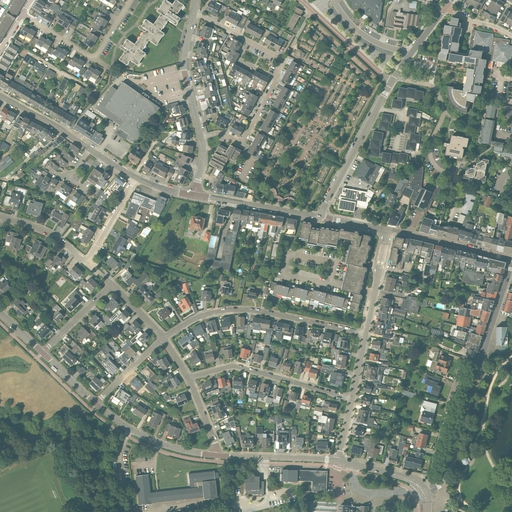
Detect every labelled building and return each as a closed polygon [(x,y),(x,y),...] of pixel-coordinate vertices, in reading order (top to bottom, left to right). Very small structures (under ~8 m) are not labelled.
[(45,4),(38,0),(35,6),(41,10),(44,6),(48,9),(51,5),(46,2),(45,4)] [(172,5),(164,0),(156,12),(160,14),(159,15),(167,21),(175,26),(180,19),(176,16),(177,15),(183,5),(175,0),(172,5)] [(206,10),(211,13),(217,2),(212,0),(207,0),(206,4),(208,5),(206,10)] [(280,7),(283,0),(275,0),(273,4),(270,2),(266,10),(269,11),(270,9),(271,9),(271,7),(275,9),(277,5),(280,7)] [(346,0),(352,3),(351,4),(351,5),(351,6),(351,7),(351,8),(352,9),(353,10),(354,10),(355,10),(356,10),(357,10),(358,9),(359,8),(362,10),(361,12),(368,17),(372,18),(372,20),(372,21),(372,22),(372,23),(374,24),(375,24),(377,24),(378,23),(379,22),(380,21),(383,3),(381,2),(382,0),(346,0)] [(479,11),(482,5),(473,0),(470,5),(475,8),(475,9),(479,11)] [(493,10),(498,0),(491,0),(490,1),(491,2),(488,7),(493,10)] [(502,7),(504,3),(498,0),(493,10),(498,12),(501,7),(502,7)] [(19,12),(21,7),(10,1),(8,5),(19,12)] [(224,6),(221,5),(217,2),(211,13),(216,15),(219,11),(221,12),(224,6)] [(16,16),(19,12),(8,5),(5,9),(16,16)] [(482,16),(488,19),(493,10),(488,7),(485,12),(482,16)] [(302,17),(301,16),(303,11),(297,8),(294,13),(293,16),(287,26),(293,29),(300,17),(301,18),(302,17)] [(13,21),(16,16),(5,9),(2,14),(13,21)] [(232,23),(236,16),(231,13),(232,11),(229,9),(225,16),(228,17),(226,21),(232,23)] [(400,13),(401,11),(398,10),(398,12),(397,12),(392,11),(390,26),(394,27),(394,29),(401,30),(402,28),(407,29),(407,25),(407,15),(403,15),(403,13),(400,13)] [(494,22),(496,18),(495,18),(498,12),(493,10),(488,19),(494,22)] [(511,20),(511,13),(510,13),(511,12),(506,10),(503,15),(511,20)] [(247,18),(241,15),(237,13),(236,16),(232,23),(237,26),(239,22),(244,24),(247,18)] [(0,18),(10,25),(13,21),(2,14),(0,17),(0,18)] [(105,20),(107,18),(101,14),(98,20),(95,18),(93,20),(97,22),(104,27),(108,22),(105,20)] [(407,15),(407,25),(418,27),(420,16),(407,14),(407,15)] [(67,18),(61,15),(59,18),(57,16),(55,19),(58,20),(56,23),(62,26),(67,18)] [(167,21),(159,15),(159,16),(153,25),(145,20),(140,27),(146,30),(145,31),(145,33),(143,31),(134,45),(127,40),(122,47),(128,51),(127,52),(126,53),(125,52),(119,60),(126,65),(129,61),(136,66),(145,54),(141,51),(148,41),(155,46),(164,34),(160,31),(167,21)] [(510,26),(511,22),(511,20),(503,15),(500,21),(504,23),(505,23),(510,26)] [(0,24),(8,29),(10,25),(0,18),(0,24)] [(68,27),(71,29),(74,23),(72,21),(72,22),(67,18),(62,26),(67,29),(68,27)] [(458,24),(459,20),(451,18),(450,22),(448,22),(447,26),(445,26),(444,34),(446,34),(446,38),(443,37),(442,45),(441,53),(440,53),(439,60),(446,61),(446,60),(449,61),(448,62),(456,64),(457,63),(464,64),(469,64),(468,65),(471,66),(471,68),(470,69),(467,69),(466,77),(467,77),(466,84),(465,84),(463,92),(454,90),(454,88),(448,87),(447,89),(447,91),(447,93),(448,95),(448,98),(449,100),(450,101),(450,103),(451,104),(452,106),(454,107),(455,109),(457,110),(458,111),(460,112),(462,112),(463,113),(466,114),(468,107),(467,107),(465,107),(466,101),(474,102),(475,99),(478,99),(478,95),(480,95),(482,87),(479,86),(480,83),(482,84),(484,76),(483,76),(484,68),(485,68),(486,65),(486,63),(486,60),(510,64),(511,52),(511,46),(509,46),(510,40),(493,37),(493,34),(476,31),(475,36),(471,35),(470,40),(479,42),(478,47),(469,46),(469,48),(470,48),(469,55),(457,53),(457,52),(458,52),(459,44),(458,44),(460,37),(461,37),(462,29),(460,29),(461,24),(458,24)] [(250,34),(254,26),(250,24),(251,22),(248,20),(245,26),(247,27),(245,32),(250,34)] [(101,32),(104,27),(97,22),(92,30),(97,34),(99,31),(101,32)] [(259,29),(261,26),(258,25),(257,28),(254,26),(250,34),(255,37),(259,29)] [(30,30),(24,27),(19,34),(25,38),(26,37),(30,29),(30,30)] [(33,44),(36,39),(33,37),(36,33),(30,29),(26,37),(31,40),(30,42),(33,44)] [(265,36),(268,30),(265,29),(264,31),(259,29),(255,37),(260,39),(262,35),(265,36)] [(94,43),(98,38),(96,36),(97,34),(92,30),(87,39),(94,43)] [(269,46),(274,38),(269,35),(271,32),(268,30),(265,36),(267,38),(264,43),(269,46)] [(211,43),(212,39),(209,39),(210,34),(202,32),(201,37),(205,38),(205,41),(211,43)] [(276,39),(277,36),(275,35),(274,38),(269,46),(274,48),(278,40),(276,39)] [(46,40),(40,37),(38,40),(36,39),(33,44),(35,46),(36,45),(41,48),(42,47),(47,39),(46,39),(46,40)] [(49,54),(52,49),(49,47),(52,42),(47,39),(42,47),(47,50),(44,55),(47,56),(48,54),(49,54)] [(91,48),(94,43),(87,39),(84,44),(91,48)] [(242,43),(234,39),(233,42),(230,41),(229,43),(239,48),(242,43)] [(283,43),(278,40),(274,48),(279,51),(282,47),(284,48),(287,42),(284,41),(283,43)] [(214,43),(211,43),(205,41),(204,44),(199,42),(198,48),(207,50),(212,51),(214,43)] [(237,53),(239,48),(229,43),(228,45),(230,46),(229,49),(237,53)] [(10,67),(15,59),(18,54),(17,53),(19,49),(10,44),(0,60),(0,70),(4,73),(9,66),(10,67)] [(62,50),(57,47),(54,50),(52,49),(49,54),(48,55),(51,57),(52,55),(57,58),(58,57),(63,49),(62,50)] [(207,59),(208,56),(206,55),(207,50),(198,48),(197,53),(202,54),(201,57),(200,57),(205,59),(206,58),(207,59)] [(65,64),(68,59),(66,57),(68,53),(63,49),(58,57),(63,60),(62,62),(65,64)] [(237,53),(229,49),(231,51),(231,53),(228,51),(227,54),(237,59),(240,54),(237,53)] [(302,59),(305,54),(302,52),(298,49),(294,55),(300,58),(302,59)] [(234,64),(237,59),(227,54),(225,56),(228,57),(227,60),(234,64)] [(74,68),(74,67),(77,63),(79,59),(78,60),(73,57),(71,60),(68,59),(65,64),(64,65),(67,67),(68,65),(74,68)] [(205,61),(205,59),(200,57),(199,62),(194,63),(195,68),(204,66),(202,61),(205,61)] [(81,74),(85,69),(82,67),(85,62),(79,59),(77,63),(74,67),(80,70),(78,72),(81,74)] [(302,69),(303,67),(293,61),(290,66),(298,70),(299,68),(302,69)] [(37,70),(38,71),(41,65),(36,62),(32,68),(37,71),(37,70)] [(213,69),(211,64),(204,66),(195,68),(200,67),(201,72),(213,69)] [(234,78),(239,67),(234,64),(230,72),(233,74),(231,77),(234,78)] [(298,76),(299,74),(296,73),(298,70),(290,66),(287,71),(298,76)] [(95,70),(89,67),(87,70),(85,69),(81,74),(84,76),(84,75),(87,76),(86,78),(89,79),(89,80),(96,69),(95,69),(95,70)] [(240,78),(244,70),(239,67),(234,78),(236,79),(237,76),(240,78)] [(97,84),(100,79),(98,77),(101,73),(96,69),(89,80),(94,83),(95,82),(97,84)] [(213,71),(213,69),(201,72),(203,77),(211,75),(215,74),(214,71),(213,71)] [(241,82),(242,82),(243,83),(249,72),(244,70),(240,78),(242,79),(241,82)] [(253,75),(249,72),(243,83),(245,84),(246,81),(249,83),(251,79),(256,71),(255,71),(253,75)] [(254,85),(260,74),(256,71),(251,79),(254,81),(252,83),(254,85)] [(297,78),(298,76),(287,71),(284,77),(292,81),(294,77),(297,78)] [(0,86),(5,89),(10,81),(13,75),(8,72),(0,84),(0,86)] [(261,84),(265,76),(260,74),(254,85),(253,87),(255,88),(258,83),(261,84)] [(264,90),(270,79),(265,76),(261,84),(263,86),(262,88),(264,90)] [(11,92),(19,78),(16,77),(13,83),(10,81),(5,89),(6,89),(6,91),(7,91),(9,91),(11,92)] [(291,89),(292,86),(290,85),(292,81),(284,77),(282,80),(286,83),(285,86),(291,89)] [(20,87),(18,85),(22,80),(19,78),(11,92),(13,94),(13,95),(15,96),(16,95),(21,87),(25,82),(24,81),(20,87)] [(63,90),(68,82),(63,78),(58,86),(63,90)] [(205,88),(218,85),(216,80),(213,81),(204,83),(205,88)] [(22,99),(32,82),(31,81),(30,85),(25,82),(21,87),(16,95),(22,99)] [(27,102),(32,93),(29,92),(30,91),(30,90),(34,83),(32,82),(22,99),(27,102)] [(139,94),(122,82),(117,90),(112,87),(96,109),(120,126),(115,134),(116,133),(122,137),(147,99),(143,97),(142,96),(143,95),(140,92),(139,94)] [(77,92),(81,87),(75,83),(72,89),(74,90),(77,92)] [(207,93),(215,91),(219,90),(218,85),(205,88),(207,93)] [(32,105),(42,89),(39,87),(37,90),(35,95),(32,93),(27,102),(32,105)] [(83,95),(86,90),(81,87),(77,92),(83,95)] [(291,97),(292,96),(290,94),(291,91),(284,87),(281,92),(291,97)] [(38,108),(43,100),(40,98),(45,90),(42,89),(32,105),(35,106),(35,107),(36,108),(38,108)] [(409,94),(398,89),(377,134),(389,139),(409,94)] [(88,98),(91,93),(86,90),(83,95),(88,98)] [(290,99),(291,97),(281,92),(278,96),(286,101),(288,98),(290,99)] [(258,97),(250,93),(249,96),(246,94),(245,96),(256,102),(258,97)] [(253,107),(256,102),(245,96),(244,99),(247,100),(246,103),(253,107)] [(286,107),(287,105),(285,104),(286,101),(278,96),(276,101),(286,107)] [(53,106),(51,105),(54,100),(51,99),(49,103),(44,112),(46,113),(46,114),(48,115),(49,115),(54,107),(53,106)] [(55,118),(65,100),(63,99),(61,102),(60,102),(58,107),(57,106),(57,108),(54,107),(49,115),(55,118)] [(134,145),(159,108),(147,99),(122,137),(134,145)] [(44,112),(49,103),(46,102),(43,100),(38,108),(44,112)] [(65,113),(67,109),(65,107),(68,102),(65,100),(55,118),(60,121),(65,113)] [(434,107),(424,100),(400,141),(411,146),(434,107)] [(211,109),(220,106),(222,106),(221,101),(218,101),(209,104),(211,109)] [(285,109),(286,107),(276,101),(273,106),(281,110),(283,107),(285,109)] [(178,107),(177,103),(171,104),(167,105),(166,108),(168,109),(172,108),(174,108),(176,114),(180,113),(180,114),(185,113),(184,108),(183,109),(182,106),(178,107)] [(253,107),(246,103),(244,105),(241,104),(240,106),(251,112),(253,107)] [(65,124),(77,105),(76,105),(76,106),(73,110),(71,109),(68,115),(65,113),(60,121),(61,122),(62,123),(63,123),(65,124)] [(71,127),(76,120),(77,117),(74,115),(79,107),(77,105),(65,124),(67,125),(67,126),(69,127),(70,127),(71,127)] [(218,116),(217,113),(222,112),(220,106),(211,109),(205,110),(206,116),(211,115),(212,117),(218,116)] [(248,117),(251,112),(240,106),(239,108),(242,110),(240,112),(248,117)] [(511,117),(511,111),(511,107),(505,106),(503,116),(511,117)] [(0,119),(3,122),(9,112),(7,111),(7,110),(3,108),(0,112),(0,119)] [(93,120),(94,119),(96,116),(87,110),(84,114),(93,120)] [(279,121),(280,119),(277,118),(279,114),(271,110),(268,115),(279,121)] [(16,115),(10,111),(9,113),(9,112),(3,122),(5,120),(11,123),(16,115)] [(278,123),(279,121),(268,115),(266,120),(274,124),(275,121),(278,123)] [(22,118),(18,116),(12,127),(18,129),(23,119),(22,119),(22,118)] [(219,116),(218,116),(212,117),(213,120),(216,119),(217,120),(215,124),(220,127),(224,119),(219,116)] [(230,126),(233,120),(230,119),(226,116),(224,119),(220,127),(224,129),(227,124),(230,126)] [(23,119),(18,129),(18,131),(20,132),(18,137),(21,139),(23,133),(29,121),(30,121),(24,118),(23,119)] [(89,123),(80,118),(78,121),(73,129),(83,135),(91,123),(89,122),(89,123)] [(188,126),(186,118),(177,120),(177,123),(179,122),(180,127),(181,131),(188,131),(187,126),(188,126)] [(91,141),(97,132),(95,131),(96,128),(93,126),(95,125),(94,124),(96,120),(94,119),(93,120),(92,121),(91,123),(83,135),(91,141)] [(235,121),(233,120),(230,126),(232,127),(230,131),(235,134),(239,126),(241,123),(236,120),(235,121)] [(273,130),(274,128),(272,127),(274,124),(266,120),(263,125),(273,130)] [(23,133),(27,135),(28,132),(30,133),(35,124),(29,121),(23,133)] [(42,128),(35,124),(30,133),(28,132),(27,135),(28,136),(26,138),(28,140),(31,136),(42,128)] [(272,132),(273,130),(263,125),(260,130),(268,134),(270,131),(272,132)] [(239,137),(244,129),(239,126),(235,134),(239,137)] [(43,139),(50,133),(44,129),(39,134),(41,136),(34,142),(36,144),(43,138),(43,139)] [(172,141),(180,142),(180,139),(190,140),(190,134),(189,133),(190,131),(188,131),(181,131),(181,133),(176,132),(176,138),(173,137),(172,141)] [(99,134),(97,132),(91,141),(99,146),(104,139),(102,138),(103,136),(102,136),(102,135),(100,133),(99,134)] [(48,143),(55,137),(50,133),(43,139),(43,138),(36,144),(40,142),(44,147),(48,143)] [(266,144),(267,142),(265,141),(266,138),(258,133),(256,138),(266,144)] [(56,147),(64,139),(59,136),(53,142),(52,142),(45,148),(39,153),(40,155),(46,150),(47,151),(50,149),(49,148),(54,144),(56,147)] [(468,148),(469,139),(452,136),(450,144),(448,144),(445,143),(444,146),(447,147),(445,155),(462,158),(464,147),(468,148)] [(265,146),(266,144),(256,138),(253,143),(261,147),(263,144),(265,146)] [(261,153),(262,152),(259,150),(261,147),(253,143),(250,148),(261,153)] [(76,157),(78,154),(77,154),(79,149),(72,144),(68,149),(70,150),(69,152),(76,157)] [(136,165),(138,161),(145,150),(135,145),(127,158),(132,161),(131,162),(136,165)] [(193,147),(185,145),(183,145),(182,152),(192,153),(193,147)] [(228,149),(227,149),(220,145),(216,152),(209,164),(221,170),(227,158),(235,163),(242,151),(231,145),(228,149)] [(42,150),(40,148),(29,156),(31,159),(39,153),(45,148),(42,150)] [(260,155),(261,153),(250,148),(248,153),(255,157),(257,154),(260,155)] [(68,154),(66,152),(62,157),(63,157),(69,162),(71,163),(73,158),(74,159),(76,157),(69,152),(68,154)] [(192,160),(183,155),(180,159),(178,157),(175,162),(183,166),(185,163),(188,165),(192,160)] [(8,156),(4,159),(6,162),(0,167),(3,171),(13,162),(8,156)] [(63,157),(62,159),(59,157),(56,162),(54,161),(61,166),(61,165),(64,168),(66,165),(67,166),(69,162),(63,157)] [(155,159),(151,157),(143,171),(147,174),(153,164),(155,160),(157,157),(156,157),(155,159)] [(375,165),(364,159),(355,176),(373,186),(380,173),(378,173),(381,167),(375,164),(375,165)] [(53,163),(51,161),(49,160),(46,165),(47,166),(56,171),(58,167),(59,168),(61,166),(54,161),(53,163)] [(162,167),(157,164),(159,162),(155,160),(153,164),(156,166),(152,171),(158,175),(164,165),(163,164),(162,167)] [(485,171),(487,163),(485,163),(486,162),(478,160),(476,167),(474,166),(473,169),(467,168),(465,177),(483,181),(484,177),(485,171)] [(185,178),(189,172),(182,168),(183,166),(175,162),(173,165),(181,169),(178,174),(185,178)] [(422,190),(421,189),(423,168),(418,163),(418,162),(417,162),(408,181),(401,195),(416,202),(414,205),(424,210),(424,212),(424,215),(426,214),(427,211),(428,211),(436,214),(437,211),(429,207),(433,199),(439,202),(443,192),(444,188),(441,185),(432,194),(431,194),(431,193),(422,189),(422,190)] [(168,167),(164,165),(158,175),(163,178),(165,174),(168,175),(171,169),(172,168),(169,166),(168,167)] [(98,172),(95,169),(87,180),(95,186),(96,184),(102,175),(102,174),(103,173),(99,170),(98,172)] [(399,180),(401,175),(387,169),(385,175),(399,180)] [(110,176),(104,172),(103,175),(102,175),(96,184),(102,188),(110,176)] [(228,181),(229,177),(220,172),(214,183),(211,191),(212,192),(218,194),(219,185),(221,186),(224,179),(228,181)] [(182,184),(185,178),(178,174),(175,180),(182,184)] [(118,193),(124,186),(126,183),(125,181),(117,175),(113,180),(103,192),(99,198),(106,203),(110,198),(112,193),(115,196),(118,193)] [(50,179),(46,176),(40,184),(45,188),(46,185),(48,186),(53,180),(51,178),(50,179)] [(408,181),(402,177),(399,182),(394,191),(398,193),(397,195),(400,197),(401,195),(408,181)] [(58,182),(54,179),(53,180),(48,186),(53,190),(54,188),(55,190),(61,182),(59,180),(58,182)] [(64,183),(62,181),(61,182),(55,190),(57,191),(62,194),(67,186),(64,184),(64,183)] [(243,199),(249,188),(242,185),(240,189),(235,188),(234,197),(243,199)] [(452,188),(445,185),(444,188),(443,192),(448,195),(452,188)] [(72,189),(67,186),(62,194),(66,197),(68,199),(74,190),(72,188),(72,189)] [(295,199),(290,197),(289,197),(289,196),(284,198),(284,199),(283,199),(283,198),(278,195),(278,196),(277,195),(277,194),(276,189),(274,190),(275,188),(271,186),(270,188),(274,190),(276,195),(277,196),(278,196),(277,197),(282,199),(283,199),(284,199),(284,200),(289,198),(289,197),(290,197),(289,198),(294,201),(295,199)] [(367,192),(343,188),(341,200),(340,200),(339,210),(354,212),(355,207),(366,209),(371,199),(374,193),(368,190),(367,192)] [(76,192),(77,192),(74,190),(68,199),(70,200),(75,203),(78,198),(80,195),(76,192)] [(157,202),(134,192),(124,216),(134,220),(143,223),(148,225),(153,213),(159,215),(164,203),(167,204),(170,199),(166,198),(166,199),(159,196),(158,196),(159,196),(157,202)] [(19,200),(20,195),(11,193),(10,197),(6,196),(5,200),(4,201),(4,203),(5,204),(6,206),(7,206),(9,206),(10,206),(13,206),(12,209),(17,210),(20,200),(19,200)] [(392,207),(397,197),(391,194),(386,204),(392,207)] [(44,210),(44,207),(42,207),(43,204),(30,200),(26,213),(32,215),(32,213),(40,215),(41,209),(44,210)] [(498,212),(488,208),(484,207),(480,205),(478,212),(490,216),(487,226),(496,229),(497,224),(495,223),(498,212)] [(99,223),(106,210),(98,206),(91,219),(96,222),(96,221),(99,223)] [(397,227),(405,208),(401,207),(399,213),(394,211),(393,213),(392,213),(387,225),(397,227)] [(238,229),(239,225),(240,220),(242,210),(235,209),(233,219),(236,219),(235,225),(232,224),(230,231),(237,233),(238,233),(238,229)] [(229,217),(230,212),(219,210),(217,219),(215,218),(214,222),(223,224),(224,216),(225,217),(225,216),(229,217)] [(248,220),(250,212),(242,210),(240,220),(239,225),(247,226),(247,224),(248,220)] [(62,215),(54,211),(50,220),(58,224),(57,226),(62,228),(69,216),(64,213),(62,215)] [(253,227),(256,213),(250,212),(248,220),(247,224),(253,226),(252,227),(253,227)] [(260,223),(262,214),(256,213),(253,227),(258,228),(259,223),(260,223)] [(505,215),(504,215),(500,213),(497,224),(499,224),(498,230),(495,229),(495,232),(490,249),(497,251),(501,234),(505,215)] [(263,237),(268,215),(262,214),(260,223),(262,224),(260,231),(259,230),(258,236),(263,237)] [(463,224),(463,222),(465,216),(460,214),(457,222),(463,224)] [(271,225),(273,216),(268,215),(263,237),(266,238),(267,232),(268,225),(271,225)] [(201,218),(201,217),(200,216),(199,216),(198,216),(198,217),(197,217),(197,218),(193,217),(190,229),(189,229),(189,233),(194,234),(195,230),(203,232),(205,219),(201,219),(201,218)] [(464,241),(469,224),(470,221),(471,218),(465,216),(463,222),(463,224),(461,229),(458,239),(464,241)] [(511,254),(511,242),(510,242),(511,235),(511,217),(508,216),(505,225),(508,226),(506,239),(503,252),(511,254)] [(281,231),(282,231),(284,218),(279,217),(275,236),(278,236),(279,229),(281,229),(281,231)] [(429,234),(435,217),(433,222),(429,221),(430,219),(425,217),(419,232),(429,235),(429,234)] [(437,236),(441,222),(437,220),(438,217),(435,217),(429,234),(437,236)] [(284,218),(282,231),(281,233),(282,233),(282,231),(285,231),(285,233),(284,235),(294,237),(295,234),(297,220),(287,219),(284,218)] [(78,225),(80,222),(76,219),(70,226),(74,229),(77,231),(90,239),(94,232),(90,230),(90,229),(88,228),(87,229),(85,231),(79,228),(80,227),(78,225)] [(444,220),(443,220),(442,219),(441,222),(437,236),(442,237),(445,227),(444,227),(442,227),(444,222),(443,221),(444,220)] [(134,239),(140,229),(136,227),(137,225),(129,220),(127,223),(130,224),(125,233),(134,239)] [(312,224),(302,221),(299,239),(308,241),(308,246),(318,248),(317,246),(339,250),(340,239),(353,241),(353,245),(351,245),(346,263),(348,263),(342,287),(342,290),(350,292),(361,295),(362,291),(368,268),(363,267),(364,263),(366,264),(371,245),(369,245),(371,237),(362,235),(361,238),(358,237),(360,232),(340,229),(340,231),(320,227),(320,229),(311,228),(312,224)] [(470,243),(474,233),(472,232),(474,225),(469,224),(464,241),(470,243)] [(450,239),(453,227),(448,226),(447,227),(445,227),(442,237),(444,237),(450,239)] [(458,241),(458,239),(461,229),(453,227),(450,239),(458,241)] [(90,239),(77,231),(74,229),(77,231),(80,233),(77,239),(80,241),(80,242),(83,244),(84,243),(87,245),(90,239)] [(229,273),(237,233),(230,231),(228,230),(221,262),(215,260),(220,237),(211,235),(209,247),(205,267),(229,273)] [(479,235),(479,232),(475,230),(474,233),(470,243),(476,244),(479,235)] [(18,250),(21,240),(15,238),(16,234),(9,231),(6,242),(10,243),(9,247),(18,250)] [(490,249),(495,232),(491,231),(490,234),(486,233),(484,238),(482,246),(490,249)] [(504,235),(501,234),(497,251),(503,252),(506,239),(504,238),(504,235)] [(482,246),(484,238),(479,236),(479,235),(476,244),(482,246)] [(130,243),(129,242),(126,240),(119,236),(115,243),(125,249),(128,243),(134,247),(137,244),(131,240),(130,243)] [(401,249),(404,238),(396,237),(395,240),(394,240),(392,247),(400,249),(401,249)] [(407,251),(409,239),(404,238),(401,249),(400,249),(399,254),(400,254),(398,266),(401,254),(403,253),(404,252),(404,250),(407,251)] [(409,239),(407,251),(404,250),(404,252),(403,253),(401,254),(398,266),(397,269),(402,270),(404,260),(405,260),(406,253),(413,254),(416,241),(409,239)] [(47,248),(40,244),(41,242),(35,240),(32,247),(27,245),(24,250),(29,253),(34,256),(41,259),(47,248)] [(420,257),(423,242),(416,241),(413,254),(406,253),(405,260),(406,256),(412,258),(412,255),(413,255),(414,253),(417,254),(416,256),(420,257)] [(425,262),(426,262),(429,263),(434,245),(423,242),(420,257),(421,251),(424,252),(427,253),(426,257),(425,262)] [(124,252),(125,249),(115,243),(112,249),(114,250),(112,253),(117,256),(118,253),(119,253),(121,250),(124,252)] [(436,271),(438,263),(440,258),(442,247),(436,245),(430,269),(436,271)] [(397,265),(399,254),(400,249),(392,247),(389,260),(391,260),(390,264),(397,265)] [(443,273),(445,267),(449,249),(442,247),(440,258),(443,259),(442,266),(443,267),(442,270),(442,273),(443,273)] [(452,269),(454,261),(453,261),(456,250),(449,249),(445,267),(452,269)] [(460,265),(463,252),(456,250),(453,261),(454,261),(454,260),(457,261),(456,265),(459,266),(459,265),(460,265)] [(465,267),(465,266),(466,262),(468,253),(463,252),(460,265),(464,267),(465,267)] [(474,273),(478,256),(468,253),(466,262),(471,264),(471,267),(465,266),(465,267),(464,267),(463,272),(462,283),(483,285),(483,282),(479,281),(480,278),(477,277),(477,273),(474,273)] [(66,259),(61,256),(60,258),(57,256),(53,262),(49,259),(45,265),(51,270),(53,267),(55,269),(59,265),(61,266),(66,259)] [(479,274),(481,265),(484,257),(478,256),(474,273),(477,273),(479,274)] [(116,262),(111,257),(106,262),(112,268),(116,265),(119,267),(123,264),(119,259),(116,262)] [(484,274),(484,272),(489,259),(484,257),(481,265),(479,274),(484,274)] [(505,269),(506,266),(496,262),(496,260),(489,259),(484,272),(489,272),(489,268),(498,269),(499,268),(505,269)] [(126,270),(132,264),(129,261),(123,267),(126,270)] [(76,279),(81,273),(74,266),(69,273),(76,279)] [(503,275),(505,269),(499,268),(498,269),(489,268),(489,272),(484,272),(484,274),(479,274),(477,273),(477,277),(480,278),(484,278),(489,278),(493,278),(493,279),(495,274),(503,275)] [(125,282),(131,276),(129,274),(129,273),(127,271),(121,277),(122,278),(121,279),(125,282)] [(141,283),(148,276),(146,273),(145,273),(138,280),(141,283)] [(502,282),(503,275),(495,274),(493,279),(500,282),(502,282)] [(133,278),(131,276),(125,282),(127,285),(128,284),(130,286),(136,280),(134,277),(133,278)] [(138,295),(142,299),(150,292),(153,288),(150,285),(147,289),(144,285),(151,278),(148,276),(141,283),(136,287),(139,290),(135,294),(137,296),(138,295)] [(399,287),(400,286),(400,284),(396,283),(397,279),(387,277),(386,281),(387,281),(386,284),(399,287)] [(97,285),(91,278),(86,283),(83,280),(77,286),(80,289),(84,285),(90,291),(97,285)] [(10,287),(7,285),(9,284),(4,279),(0,283),(0,295),(3,292),(4,293),(10,287)] [(229,291),(230,283),(227,282),(228,280),(225,280),(224,282),(225,282),(224,287),(223,286),(221,294),(228,296),(228,295),(231,295),(232,291),(229,291)] [(188,287),(187,286),(188,286),(187,283),(182,284),(183,289),(184,289),(186,294),(190,293),(188,287)] [(497,292),(499,287),(489,283),(486,292),(494,294),(495,291),(497,292)] [(290,286),(280,284),(280,285),(276,284),(273,295),(277,296),(277,295),(287,298),(286,299),(291,300),(291,298),(295,299),(296,298),(305,301),(305,302),(309,303),(310,301),(314,302),(314,301),(324,304),(324,305),(332,307),(332,306),(342,309),(342,310),(346,311),(349,299),(335,295),(335,296),(327,294),(327,293),(317,290),(317,291),(309,289),(310,286),(306,285),(305,288),(299,287),(298,288),(290,286)] [(398,294),(398,290),(399,287),(386,284),(385,291),(398,294)] [(210,301),(212,288),(202,287),(200,300),(210,301)] [(254,291),(255,288),(250,287),(249,290),(247,299),(251,300),(252,299),(256,300),(257,296),(260,296),(261,293),(254,291)] [(75,307),(79,303),(78,301),(81,297),(75,290),(68,297),(70,300),(69,301),(64,306),(70,312),(75,307)] [(157,301),(164,294),(160,290),(153,297),(154,298),(154,299),(157,301)] [(494,301),(497,292),(495,291),(494,294),(486,292),(486,293),(482,292),(481,296),(481,298),(479,297),(473,296),(473,297),(494,301)] [(148,305),(154,299),(151,296),(152,294),(150,292),(142,299),(148,305)] [(358,313),(363,296),(363,295),(361,295),(350,292),(349,295),(354,296),(349,311),(358,313)] [(183,296),(182,294),(177,297),(181,304),(180,305),(183,311),(192,306),(185,295),(183,296)] [(490,313),(494,301),(473,297),(472,302),(478,303),(477,306),(471,304),(471,306),(467,305),(466,308),(472,309),(474,310),(477,310),(490,313)] [(21,302),(18,298),(11,306),(16,311),(15,312),(20,317),(22,315),(24,317),(29,312),(23,306),(25,304),(22,301),(21,302)] [(396,309),(397,306),(393,305),(394,300),(391,300),(383,298),(381,304),(396,309)] [(111,312),(118,305),(113,299),(107,305),(106,304),(102,308),(106,312),(109,309),(111,312)] [(421,303),(404,299),(400,310),(406,311),(417,314),(421,303)] [(404,320),(406,311),(400,310),(396,309),(381,304),(379,312),(388,315),(404,320)] [(174,310),(171,305),(166,308),(166,307),(158,314),(163,320),(171,314),(170,313),(174,310)] [(472,315),(479,317),(481,317),(480,321),(481,321),(487,323),(490,313),(477,310),(474,310),(472,309),(466,308),(460,307),(458,316),(461,316),(470,318),(471,318),(472,315)] [(124,310),(121,313),(119,310),(111,318),(109,320),(110,322),(111,323),(117,318),(123,324),(130,318),(128,316),(129,315),(124,310)] [(63,316),(58,311),(58,312),(57,311),(51,316),(58,324),(61,321),(60,321),(61,320),(60,320),(64,316),(63,316)] [(394,326),(396,319),(380,314),(378,321),(391,324),(391,325),(394,326)] [(100,320),(95,315),(89,321),(94,328),(97,325),(99,327),(111,325),(111,323),(110,322),(109,320),(105,316),(100,320)] [(470,318),(461,316),(458,316),(456,325),(457,325),(458,326),(467,329),(474,331),(474,332),(473,334),(483,337),(486,326),(480,325),(481,321),(480,321),(478,320),(478,321),(477,325),(478,325),(477,328),(470,325),(471,318),(470,318)] [(44,324),(42,322),(44,321),(41,317),(35,323),(40,328),(36,333),(38,335),(37,335),(38,336),(39,335),(42,339),(51,331),(44,324)] [(244,321),(244,317),(238,317),(237,326),(238,326),(238,330),(244,330),(244,332),(247,333),(249,324),(246,324),(246,321),(244,321)] [(228,321),(228,318),(221,319),(222,328),(223,327),(223,328),(227,327),(227,330),(231,329),(230,321),(228,321)] [(261,330),(263,320),(254,318),(253,324),(249,323),(249,324),(247,333),(247,335),(250,336),(252,330),(260,332),(261,330)] [(270,344),(272,335),(273,328),(269,328),(271,321),(263,320),(261,330),(266,331),(264,343),(270,344)] [(135,321),(129,327),(136,333),(140,329),(138,327),(140,326),(135,321)] [(213,324),(213,321),(206,323),(208,328),(206,328),(206,330),(211,342),(215,341),(212,341),(207,333),(209,332),(209,333),(217,331),(215,323),(213,324)] [(378,321),(376,328),(385,330),(388,330),(390,330),(391,325),(391,324),(382,322),(378,321)] [(281,339),(284,323),(277,322),(277,325),(273,324),(273,328),(272,335),(275,336),(278,340),(280,340),(281,339)] [(291,337),(293,328),(291,327),(291,325),(284,323),(281,339),(283,340),(284,335),(291,337)] [(125,331),(129,327),(126,324),(122,328),(118,332),(120,335),(125,331)] [(204,332),(200,325),(193,329),(197,336),(200,334),(201,336),(204,335),(207,342),(210,342),(211,342),(206,330),(204,332)] [(467,329),(458,326),(457,325),(456,330),(458,331),(456,337),(464,339),(467,329)] [(87,332),(83,327),(77,333),(80,335),(77,338),(81,342),(86,337),(90,340),(91,340),(96,335),(90,329),(87,332)] [(304,342),(305,337),(303,336),(303,332),(302,332),(303,328),(297,327),(295,335),(299,336),(298,341),(304,342)] [(385,330),(376,328),(375,334),(383,336),(383,337),(391,339),(392,334),(389,334),(388,334),(388,330),(385,330)] [(431,328),(429,335),(439,337),(441,331),(431,328)] [(320,331),(312,329),(311,331),(309,330),(307,338),(305,338),(305,337),(304,342),(304,345),(307,345),(309,339),(310,340),(310,339),(318,341),(320,331)] [(456,337),(456,338),(479,346),(483,337),(473,334),(474,332),(474,331),(467,329),(464,339),(456,337)] [(140,332),(130,341),(132,344),(137,339),(143,344),(148,340),(147,339),(149,337),(145,332),(143,334),(140,332)] [(331,340),(332,334),(325,333),(324,335),(321,334),(319,342),(327,344),(327,347),(332,348),(334,340),(331,340)] [(342,337),(339,337),(339,335),(335,334),(334,340),(339,341),(341,341),(341,343),(338,343),(337,347),(340,348),(345,349),(348,350),(348,345),(347,345),(348,338),(342,337)] [(192,339),(189,335),(179,342),(183,348),(189,344),(193,349),(199,344),(195,336),(192,339)] [(456,338),(455,338),(453,342),(461,345),(465,347),(467,348),(478,352),(479,346),(456,338)] [(387,343),(387,340),(384,339),(383,342),(378,341),(377,342),(374,341),(372,348),(384,350),(385,343),(387,343)] [(508,346),(508,339),(496,339),(496,344),(502,346),(507,346),(507,350),(507,354),(499,354),(508,354),(508,346)] [(71,350),(65,344),(59,351),(63,355),(62,357),(72,366),(77,360),(72,356),(74,354),(75,354),(78,350),(81,354),(84,352),(78,346),(74,350),(72,349),(71,350)] [(108,353),(111,350),(105,344),(102,347),(108,353)] [(254,351),(255,346),(252,345),(250,344),(248,350),(242,348),(240,357),(246,359),(247,355),(249,356),(251,350),(254,351)] [(136,353),(130,347),(127,345),(122,350),(124,352),(130,358),(136,353)] [(231,349),(231,346),(224,347),(224,350),(224,355),(226,354),(226,359),(233,358),(231,349)] [(106,355),(108,353),(102,347),(100,349),(106,355)] [(266,361),(269,348),(264,347),(263,352),(262,356),(256,354),(254,361),(260,363),(261,360),(266,361)] [(474,360),(476,352),(467,348),(466,352),(465,358),(474,360)] [(346,362),(347,356),(342,355),(342,354),(340,354),(340,350),(332,349),(331,352),(336,352),(335,360),(336,360),(336,361),(339,361),(346,362)] [(193,366),(200,361),(196,355),(197,354),(195,351),(190,354),(192,357),(189,359),(193,366)] [(213,354),(213,352),(212,352),(209,353),(208,351),(204,352),(207,362),(215,360),(214,356),(215,356),(214,354),(213,354)] [(124,364),(130,358),(124,352),(118,358),(124,364)] [(385,355),(379,354),(376,353),(376,355),(371,354),(370,360),(378,362),(379,358),(386,360),(386,356),(387,356),(388,354),(385,354),(385,355)] [(446,357),(440,355),(437,364),(448,368),(450,362),(445,360),(446,357)] [(170,366),(164,357),(159,361),(155,357),(151,362),(155,366),(159,364),(163,370),(166,368),(166,369),(167,368),(170,366)] [(276,367),(278,359),(271,357),(269,365),(276,367)] [(113,375),(119,369),(108,359),(104,363),(107,366),(106,367),(113,375)] [(304,370),(305,364),(301,363),(301,362),(297,361),(294,372),(301,374),(302,370),(304,370)] [(345,368),(346,362),(339,361),(336,361),(335,366),(323,364),(322,368),(332,370),(335,371),(336,368),(340,368),(345,368)] [(287,363),(284,362),(282,369),(290,371),(292,364),(287,362),(287,363)] [(316,369),(311,367),(313,363),(308,362),(305,371),(310,373),(308,377),(312,378),(312,377),(316,378),(316,376),(318,376),(319,372),(321,372),(322,368),(322,367),(318,365),(316,369)] [(446,373),(448,368),(437,364),(435,363),(432,362),(429,370),(434,372),(438,373),(438,374),(441,375),(441,374),(442,372),(446,373)] [(149,379),(154,374),(147,365),(146,366),(147,366),(144,369),(145,371),(143,373),(149,379)] [(384,371),(385,366),(382,366),(379,365),(378,367),(377,367),(377,368),(368,366),(368,368),(367,368),(367,370),(368,370),(367,372),(382,375),(383,370),(384,371)] [(83,368),(81,366),(76,371),(81,376),(86,371),(85,369),(86,368),(85,366),(83,368)] [(342,374),(332,372),(331,373),(329,384),(342,387),(344,377),(342,377),(342,374)] [(381,385),(382,375),(367,372),(366,379),(374,380),(373,383),(381,385)] [(438,397),(439,394),(441,387),(438,386),(440,379),(432,377),(428,375),(426,379),(425,384),(433,387),(430,395),(438,397)] [(106,381),(102,377),(99,380),(96,377),(89,384),(97,391),(106,381)] [(139,381),(135,377),(129,383),(138,391),(144,386),(140,382),(139,381)] [(177,381),(175,377),(170,380),(174,387),(180,384),(178,380),(177,381)] [(243,386),(244,382),(242,382),(243,378),(234,377),(234,385),(243,386)] [(225,381),(224,378),(218,379),(221,390),(219,391),(220,394),(221,396),(223,396),(222,392),(226,391),(225,390),(231,388),(231,385),(229,380),(225,381)] [(218,389),(215,380),(211,382),(210,381),(207,382),(207,383),(203,385),(206,391),(206,392),(213,390),(213,391),(218,389)] [(255,391),(257,382),(250,380),(248,387),(247,387),(246,389),(251,390),(249,397),(252,398),(252,399),(254,399),(256,400),(258,394),(254,393),(255,391)] [(147,383),(147,384),(154,391),(157,388),(154,384),(153,385),(149,381),(147,383)] [(269,390),(270,385),(263,383),(260,391),(262,392),(262,393),(266,394),(266,393),(267,393),(268,389),(269,390)] [(387,386),(381,385),(373,383),(372,386),(365,384),(363,391),(376,394),(377,388),(386,390),(387,386)] [(151,394),(154,391),(147,384),(144,387),(151,394)] [(277,387),(273,399),(274,399),(280,401),(283,389),(277,387)] [(121,390),(120,389),(118,392),(119,393),(118,394),(119,394),(116,398),(120,401),(123,404),(124,403),(125,404),(127,400),(132,404),(134,402),(130,399),(132,397),(130,396),(122,390),(121,390)] [(296,402),(298,393),(292,392),(291,394),(290,394),(288,399),(296,402)] [(187,402),(185,398),(186,398),(184,395),(185,395),(185,394),(175,399),(178,406),(188,402),(187,402)] [(303,395),(302,402),(306,403),(306,407),(308,408),(312,397),(303,395)] [(367,398),(362,397),(361,403),(370,405),(370,401),(373,402),(374,398),(367,397),(367,398)] [(220,403),(218,400),(212,402),(213,406),(212,407),(214,413),(225,409),(222,410),(220,407),(221,406),(220,403)] [(435,409),(436,405),(423,401),(421,406),(426,407),(425,411),(423,411),(421,420),(427,422),(427,424),(431,425),(434,415),(430,414),(432,408),(435,409)] [(336,411),(338,405),(330,404),(330,403),(326,402),(325,406),(323,405),(322,408),(315,407),(314,410),(323,412),(323,410),(328,411),(329,410),(336,411)] [(146,410),(143,408),(144,406),(139,403),(135,408),(134,409),(135,409),(133,412),(132,412),(142,418),(141,418),(144,414),(148,416),(151,410),(147,408),(146,410)] [(225,418),(228,417),(225,409),(214,413),(217,420),(224,417),(225,418)] [(369,418),(368,417),(369,411),(360,409),(358,416),(369,418)] [(166,415),(158,411),(157,414),(154,412),(149,423),(156,426),(159,420),(163,422),(166,415)] [(334,419),(322,416),(321,416),(321,419),(319,419),(318,422),(333,425),(334,422),(334,423),(335,420),(334,420),(334,419)] [(368,421),(369,418),(358,416),(357,422),(367,424),(367,421),(368,421)] [(192,425),(190,418),(184,421),(189,434),(199,430),(197,423),(192,425)] [(333,431),(333,428),(333,425),(318,422),(317,425),(325,427),(325,430),(332,432),(332,430),(333,431)] [(177,439),(180,429),(171,426),(171,425),(167,423),(164,430),(168,432),(167,435),(172,437),(172,438),(173,438),(173,437),(177,439)] [(289,442),(290,431),(278,431),(277,435),(279,435),(279,441),(280,441),(280,448),(286,448),(286,446),(287,446),(287,445),(286,445),(286,442),(289,442)] [(228,432),(222,434),(227,447),(232,445),(232,443),(235,442),(233,438),(231,438),(228,432)] [(425,434),(421,433),(419,433),(419,435),(418,435),(414,434),(413,438),(426,442),(428,435),(425,434)] [(270,448),(270,443),(274,443),(275,435),(267,435),(267,434),(263,434),(263,448),(270,448)] [(253,436),(241,435),(240,435),(241,437),(241,440),(243,440),(243,448),(253,448),(253,436)] [(405,444),(405,442),(403,441),(404,437),(401,436),(399,442),(397,450),(391,448),(391,446),(387,445),(386,450),(390,451),(389,453),(390,454),(388,462),(397,464),(398,459),(396,458),(397,455),(402,456),(404,449),(405,444)] [(304,444),(304,438),(296,438),(295,448),(302,449),(302,444),(304,444)] [(328,448),(328,442),(327,442),(327,439),(317,438),(317,443),(316,443),(316,451),(317,451),(317,452),(329,452),(329,448),(328,448)] [(425,449),(426,442),(413,438),(411,443),(414,443),(412,449),(416,450),(417,447),(420,448),(421,448),(425,449)] [(362,452),(363,446),(358,445),(358,448),(352,447),(352,450),(351,450),(351,451),(351,453),(361,456),(362,453),(362,452)] [(379,449),(373,448),(374,445),(371,445),(369,456),(376,457),(377,454),(381,454),(383,447),(379,447),(379,449)] [(415,459),(406,457),(407,457),(405,463),(405,464),(404,466),(411,467),(412,466),(420,468),(422,461),(424,454),(417,452),(415,459)] [(468,459),(466,458),(466,457),(463,458),(463,459),(462,461),(461,461),(463,464),(464,464),(465,465),(466,466),(469,464),(468,463),(469,462),(470,461),(469,458),(468,459)] [(317,471),(282,470),(282,473),(281,473),(281,481),(282,481),(282,482),(298,482),(298,481),(312,482),(312,491),(326,492),(327,474),(326,474),(326,472),(318,471),(318,470),(317,470),(317,471)] [(214,473),(214,471),(188,474),(189,483),(193,483),(194,488),(158,492),(158,491),(156,491),(156,492),(150,493),(148,475),(135,476),(139,506),(203,497),(203,498),(217,496),(215,478),(219,478),(218,473),(214,473)] [(257,477),(254,474),(254,473),(254,472),(252,475),(250,477),(247,479),(244,481),(245,481),(246,481),(246,495),(245,495),(255,494),(265,495),(264,495),(264,481),(260,482),(260,477),(257,477)]
